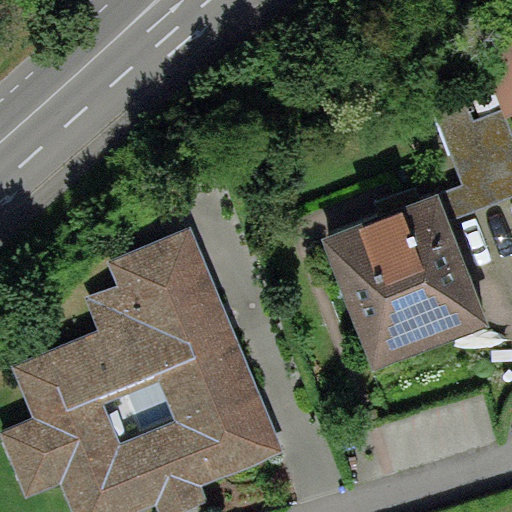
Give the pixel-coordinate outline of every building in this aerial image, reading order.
[(511,39),(482,51),(503,103),(505,109),(511,105),(511,39)] [(461,89),(432,100),(470,199),(511,183),(511,126),(505,109),(503,103),(471,115),(461,89)] [(438,189),(329,232),(369,334),(424,312),(433,333),(486,312),(438,189)] [(113,331),(207,292),(183,236),(123,261),(132,282),(99,296),(113,331)] [(207,292),(113,331),(27,366),(87,511),(97,511),(268,442),(207,292)]
